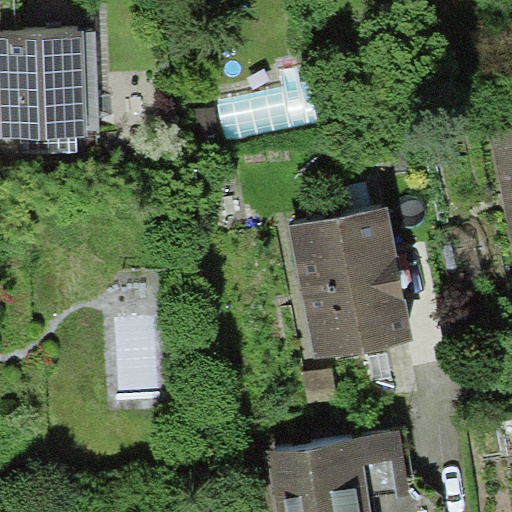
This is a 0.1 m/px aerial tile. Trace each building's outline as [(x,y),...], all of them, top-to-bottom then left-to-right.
[(82,20),(0,21),(0,128),(85,127),(82,20)] [(511,122),(488,128),(511,238),(511,122)] [(386,196),(283,217),(309,348),(413,328),(386,196)] [(394,423),(265,442),(275,511),(371,511),(368,489),(403,484),(401,469),(394,423)] [(413,466),(401,469),(403,484),(368,489),(371,511),(445,511),(443,490),(413,466)]
